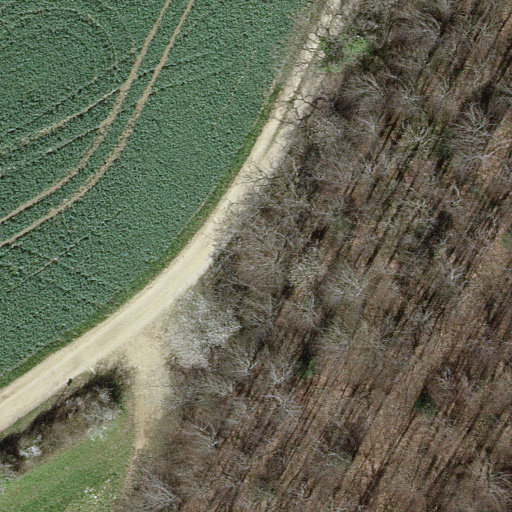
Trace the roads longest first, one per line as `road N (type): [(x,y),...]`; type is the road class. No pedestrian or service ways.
road 1 (track): [(345,0),(263,163),(155,297),(0,402)]
road 2 (track): [(109,511),(155,297)]
